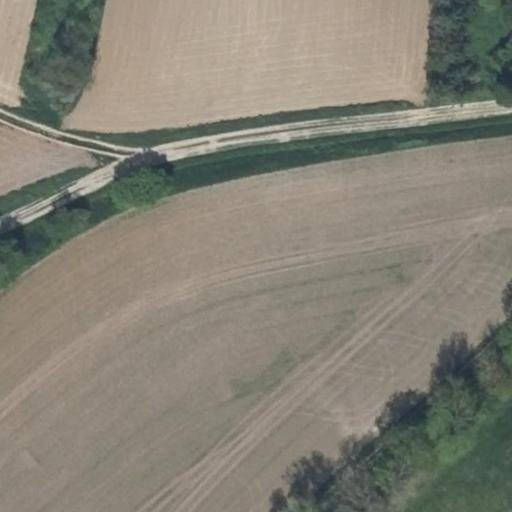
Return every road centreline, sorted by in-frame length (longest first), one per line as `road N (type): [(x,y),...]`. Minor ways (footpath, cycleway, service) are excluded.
road 1 (track): [(511,104),(173,149),(0,225)]
road 2 (track): [(173,149),(106,147),(0,114)]
